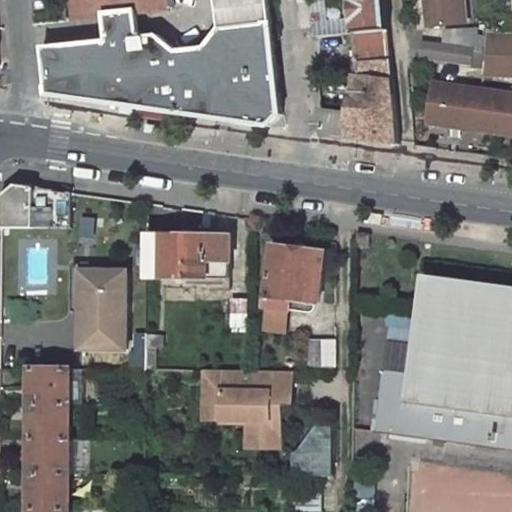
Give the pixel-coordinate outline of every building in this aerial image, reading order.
[(272,0),(219,0),(223,28),(209,48),(181,50),(161,33),(147,35),(140,31),(138,11),(111,14),(114,40),(48,46),(53,96),(274,126),(286,115),(272,0)] [(74,0),(77,17),(111,14),(138,11),(157,9),(177,7),(176,0),(74,0)] [(389,0),(358,0),(361,32),(392,29),(389,0)] [(467,0),(429,0),(432,25),(470,22),(467,0)] [(147,35),(161,33),(157,9),(138,11),(140,31),(147,35)] [(365,76),(398,79),(392,29),(361,32),(365,76)] [(425,58),(474,65),(479,31),(449,33),(448,44),(428,41),(425,58)] [(483,74),(511,74),(511,39),(486,39),(486,56),(484,56),(483,74)] [(353,116),(353,119),(355,119),(353,137),(404,144),(398,79),(365,76),(359,76),(358,95),(354,95),(353,116)] [(511,95),(439,85),(433,122),(511,133),(511,95)] [(328,133),(353,137),(355,119),(353,119),(353,116),(326,114),(328,133)] [(149,125),(148,132),(165,134),(166,127),(149,125)] [(6,234),(72,235),(78,199),(22,192),(7,206),(6,234)] [(154,285),(219,287),(219,297),(237,298),(239,245),(209,244),(209,237),(189,237),(189,243),(155,242),(154,285)] [(361,251),(373,252),(374,239),(361,237),(361,251)] [(328,308),(334,256),(314,254),(283,250),(276,313),(310,317),(312,306),(328,308)] [(133,353),(134,275),(88,274),(88,353),(133,353)] [(378,435),(511,452),(511,289),(429,278),(413,379),(386,374),(378,435)] [(254,335),(255,306),(239,305),(238,335),(254,335)] [(152,352),(168,353),(168,341),(152,341),(152,352)] [(341,347),(310,347),(310,375),(340,375),(341,347)] [(138,352),(137,376),(152,376),(152,352),(138,352)] [(76,375),(34,374),(34,379),(28,379),(27,393),(34,393),(34,410),(75,411),(76,375)] [(117,375),(117,389),(151,389),(152,376),(137,376),(117,375)] [(208,426),(226,426),(227,378),(209,377),(208,426)] [(299,379),(227,378),(226,426),(255,427),(255,445),(286,445),(287,409),(298,409),(299,379)] [(27,427),(28,440),(33,440),(33,445),(34,445),(60,446),(74,446),(75,411),(34,410),(34,427),(27,427)] [(33,462),(32,482),(73,483),(74,446),(60,446),(34,445),(33,445),(33,447),(27,447),(27,462),(33,462)] [(286,445),(255,445),(255,454),(286,455),(286,445)] [(341,484),(341,463),(341,447),(330,447),(330,462),(297,462),(298,484),(341,484)] [(376,504),(376,479),(370,479),(370,474),(358,473),(358,504),(376,504)] [(72,511),(73,483),(32,482),(32,499),(25,498),(25,511),(72,511)] [(327,511),(328,497),(298,497),(297,511),(327,511)]
